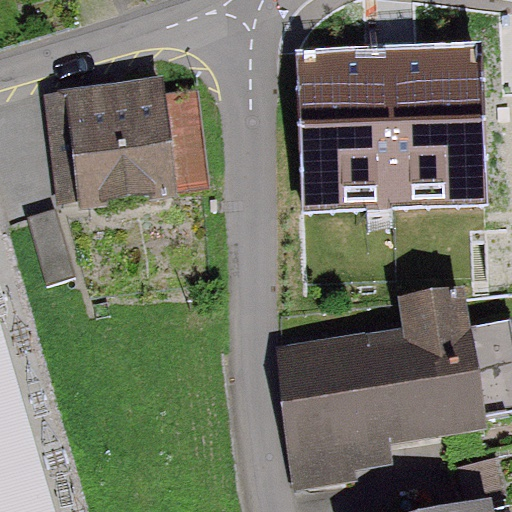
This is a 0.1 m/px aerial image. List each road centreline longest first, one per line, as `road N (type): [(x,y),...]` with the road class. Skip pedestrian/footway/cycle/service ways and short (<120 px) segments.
road 1 (residential): [(242,0),(249,30),(247,365),(272,511)]
road 2 (residential): [(0,79),(238,0)]
